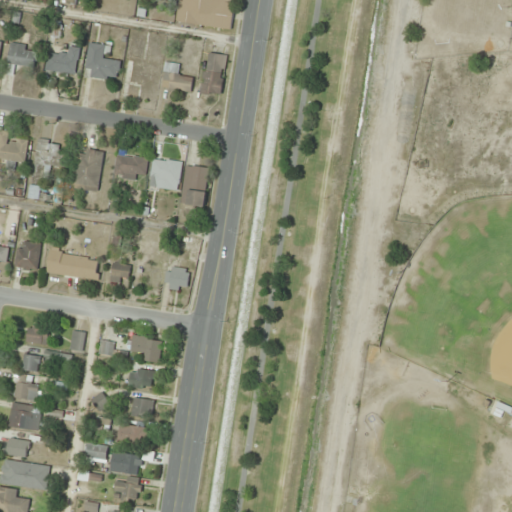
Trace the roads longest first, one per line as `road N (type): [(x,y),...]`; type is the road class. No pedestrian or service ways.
road 1 (secondary): [(260,0),(180,511)]
road 2 (residential): [(237,139),(0,99)]
road 3 (residential): [(209,325),(0,296)]
